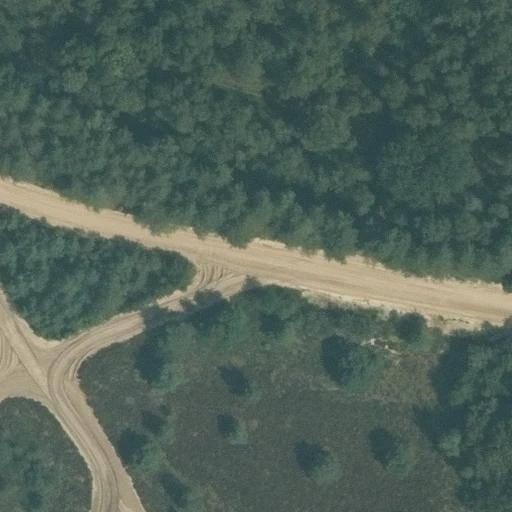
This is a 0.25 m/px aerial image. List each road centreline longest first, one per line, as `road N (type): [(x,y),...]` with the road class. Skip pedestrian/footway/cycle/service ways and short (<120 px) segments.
road 1 (track): [(0,177),(165,242),(511,308)]
road 2 (track): [(0,387),(267,262)]
